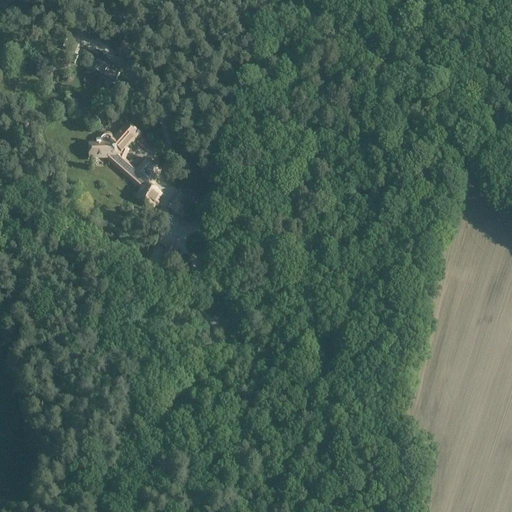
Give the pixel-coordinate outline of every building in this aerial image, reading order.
[(75,64),(79,57),(74,55),(79,46),(68,41),(65,48),(74,52),(73,54),(70,53),(67,60),(75,64)] [(123,41),(117,54),(124,58),(122,61),(132,66),(140,51),(129,46),(130,45),(123,41)] [(91,65),(89,68),(97,72),(104,76),(102,80),(114,86),(120,75),(117,74),(120,68),(111,63),(109,67),(97,60),(96,62),(92,60),(89,64),(91,65)] [(119,156),(137,135),(127,125),(115,138),(112,134),(111,134),(109,133),(107,132),(106,132),(105,133),(104,133),(103,133),(102,134),(100,135),(99,136),(99,137),(98,138),(98,139),(98,140),(98,141),(98,143),(96,143),(96,144),(89,145),(89,159),(106,158),(141,190),(137,198),(141,200),(140,202),(143,206),(148,207),(149,205),(152,207),(160,195),(154,192),(156,189),(157,187),(155,184),(162,171),(148,158),(136,171),(119,156)] [(184,203),(189,192),(181,188),(179,193),(178,192),(172,203),(176,205),(172,212),(184,218),(190,206),(184,203)] [(168,248),(168,249),(163,258),(170,262),(176,252),(168,248)] [(185,277),(181,283),(186,285),(190,279),(186,277),(185,277)]
